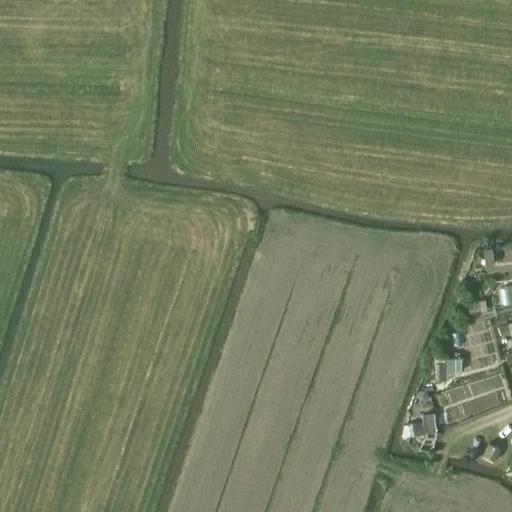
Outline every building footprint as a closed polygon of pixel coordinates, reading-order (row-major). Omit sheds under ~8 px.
[(493,247),(484,248),(485,259),(494,258),(493,247)] [(479,299),(468,301),(470,313),(481,311),(480,305),(479,299)] [(509,323),(499,326),(501,335),(511,332),(509,323)] [(446,376),(446,361),(436,362),(436,376),(445,376),(446,376)] [(412,424),(409,425),(410,433),(410,435),(413,435),(414,436),(428,434),(428,431),(427,421),(423,422),(412,423),(412,424)] [(489,442),(483,455),(496,460),(501,447),(489,442)]
